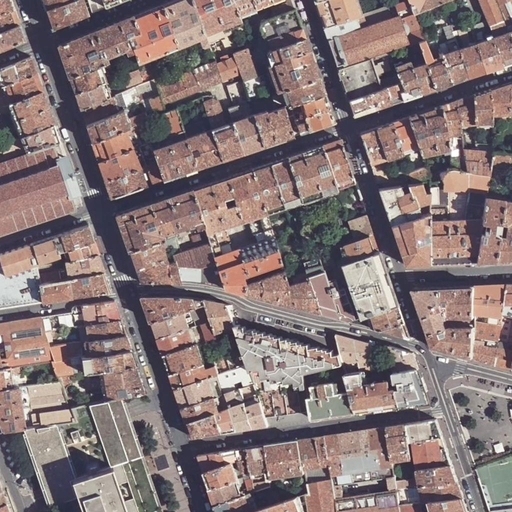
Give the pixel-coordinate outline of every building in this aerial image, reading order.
[(0,0),(0,13),(14,8),(11,0),(0,0)] [(43,0),(44,1),(47,9),(72,0),(43,0)] [(83,0),(72,0),(47,9),(50,19),(53,28),(89,14),(83,0)] [(83,0),(89,14),(99,9),(106,6),(104,0),(83,0)] [(169,0),(163,3),(179,46),(200,38),(206,35),(206,34),(192,0),(169,0)] [(192,0),(206,34),(235,22),(241,20),(239,14),(233,0),(192,0)] [(233,0),(239,14),(272,1),(275,0),(233,0)] [(271,94),(320,76),(293,0),(275,0),(272,1),(273,3),(271,7),(273,12),(271,18),(265,20),(261,29),(269,51),(267,55),(269,59),(254,63),(248,48),(246,49),(234,54),(235,57),(241,73),(243,81),(243,82),(250,101),(262,97),(271,94)] [(319,0),(315,2),(320,14),(359,1),(358,0),(319,0)] [(408,0),(404,0),(402,1),(407,15),(404,16),(404,17),(407,24),(408,26),(409,27),(410,33),(407,34),(409,41),(409,42),(410,45),(419,41),(424,39),(414,13),(408,0)] [(408,0),(414,13),(446,0),(408,0)] [(495,0),(479,0),(487,20),(493,37),(508,32),(495,0)] [(511,0),(496,0),(508,26),(511,24),(511,0)] [(359,1),(320,14),(324,28),(357,16),(364,14),(359,1)] [(400,1),(395,3),(399,15),(400,14),(401,17),(404,16),(407,15),(402,1),(400,1)] [(139,12),(134,15),(140,30),(130,33),(135,50),(139,61),(144,59),(179,46),(163,3),(154,6),(148,8),(139,12)] [(14,8),(0,13),(0,30),(19,23),(16,12),(14,8)] [(364,14),(357,16),(361,28),(375,23),(371,11),(364,14)] [(361,28),(335,36),(338,45),(341,54),(344,63),(409,42),(409,41),(407,34),(403,22),(401,18),(401,17),(400,14),(399,15),(375,23),(361,28)] [(69,41),(59,45),(65,63),(70,76),(101,64),(109,61),(110,60),(108,56),(127,48),(129,52),(131,52),(135,50),(130,33),(140,30),(134,15),(119,20),(108,25),(69,41)] [(357,16),(324,28),(328,38),(335,36),(361,28),(357,16)] [(486,21),(470,26),(471,30),(471,31),(488,25),(486,21)] [(235,22),(206,34),(206,35),(209,42),(238,30),(235,22)] [(0,30),(0,49),(5,48),(25,39),(19,23),(0,30)] [(470,26),(453,31),(454,35),(459,33),(460,36),(461,37),(467,35),(467,34),(466,31),(471,30),(470,26)] [(508,32),(493,37),(503,65),(511,61),(511,38),(509,31),(508,32)] [(206,35),(200,38),(203,46),(209,44),(209,42),(206,35)] [(454,35),(438,41),(439,44),(456,38),(454,35)] [(335,36),(328,38),(331,47),(332,47),(338,45),(335,36)] [(493,37),(476,42),(486,70),(496,67),(503,65),(493,37)] [(456,38),(439,44),(440,46),(443,54),(459,48),(456,38)] [(249,39),(243,42),(246,49),(248,48),(251,47),(252,46),(251,45),(249,39)] [(424,39),(419,41),(421,46),(426,61),(436,87),(446,84),(453,82),(443,54),(440,46),(429,49),(425,39),(424,39)] [(410,45),(405,46),(407,51),(421,46),(419,41),(410,45)] [(476,42),(459,48),(470,76),(480,73),(486,70),(476,42)] [(215,61),(209,44),(203,46),(210,63),(215,61)] [(338,45),(332,47),(333,49),(332,49),(334,55),(335,57),(341,54),(338,45)] [(459,48),(443,54),(453,82),(463,78),(470,76),(459,48)] [(135,50),(131,52),(137,68),(139,67),(141,67),(139,61),(135,50)] [(390,51),(372,58),(377,75),(384,73),(383,70),(386,69),(389,69),(390,68),(390,67),(388,62),(394,60),(390,51)] [(335,57),(334,57),(338,66),(344,63),(341,54),(335,57)] [(31,56),(0,68),(0,79),(2,86),(7,84),(36,72),(33,61),(31,56)] [(230,59),(216,63),(223,80),(241,73),(235,57),(230,59)] [(372,58),(338,69),(345,86),(377,75),(372,58)] [(394,60),(388,62),(390,67),(390,68),(391,71),(397,69),(396,65),(394,60)] [(410,60),(396,65),(397,69),(401,81),(404,88),(401,90),(404,98),(414,95),(422,92),(412,66),(410,60)] [(202,88),(223,80),(216,63),(215,61),(210,63),(209,63),(209,62),(193,69),(202,88)] [(426,61),(412,66),(422,92),(431,89),(436,87),(426,61)] [(141,67),(146,82),(156,78),(151,62),(146,64),(141,67)] [(101,64),(70,76),(74,87),(76,93),(107,80),(104,71),(102,68),(101,64)] [(137,68),(123,74),(127,86),(143,79),(139,67),(137,68)] [(112,68),(104,71),(107,80),(115,77),(112,68)] [(164,103),(202,88),(193,69),(186,72),(186,71),(184,72),(182,76),(180,78),(179,80),(174,83),(169,84),(167,84),(161,83),(159,82),(157,82),(161,93),(164,103)] [(391,71),(390,71),(394,83),(401,81),(397,69),(391,71)] [(36,72),(7,84),(13,102),(42,90),(38,78),(36,72)] [(377,75),(345,86),(349,99),(381,88),(380,85),(377,75)] [(326,93),(320,76),(271,94),(276,109),(285,106),(291,104),(300,101),(326,93)] [(146,82),(112,96),(117,111),(126,108),(133,105),(151,97),(161,93),(157,82),(156,78),(146,82)] [(107,80),(76,93),(79,103),(81,109),(112,96),(107,80)] [(386,86),(392,102),(399,100),(404,98),(401,90),(404,88),(401,81),(394,83),(386,86)] [(498,87),(491,89),(492,115),(509,113),(511,112),(511,81),(508,83),(498,87)] [(2,86),(0,87),(0,90),(2,96),(5,105),(9,104),(13,102),(7,84),(2,86)] [(381,88),(349,99),(354,115),(375,108),(392,102),(386,86),(381,88)] [(481,92),(474,95),(475,123),(493,122),(492,115),(491,89),(481,92)] [(13,102),(9,104),(12,111),(22,136),(54,123),(47,103),(42,90),(13,102)] [(161,93),(151,97),(154,109),(156,115),(162,113),(167,111),(164,103),(161,93)] [(326,93),(300,101),(305,115),(330,106),(326,93)] [(461,99),(457,100),(461,125),(464,125),(475,123),(474,95),(461,99)] [(112,96),(81,109),(84,119),(86,124),(117,111),(112,96)] [(262,97),(250,101),(254,114),(266,110),(262,97)] [(212,98),(204,101),(209,117),(212,116),(222,112),(223,112),(219,101),(212,98)] [(448,103),(442,105),(448,136),(456,135),(462,134),(461,128),(461,125),(457,100),(448,103)] [(300,101),(291,104),(294,115),(290,116),(291,120),(290,120),(295,135),(301,133),(296,118),(305,115),(300,101)] [(5,105),(0,107),(0,110),(1,113),(4,114),(5,114),(12,111),(9,104),(5,105)] [(176,106),(177,107),(180,117),(184,116),(181,104),(176,106)] [(234,106),(228,108),(233,121),(244,117),(239,104),(234,106)] [(133,105),(126,108),(129,118),(136,115),(133,105)] [(424,112),(409,117),(419,148),(422,155),(450,149),(448,136),(442,105),(424,112)] [(266,110),(254,114),(264,145),(274,142),(281,140),(290,137),(295,135),(290,120),(289,117),(285,106),(276,109),(268,112),(267,109),(266,110)] [(305,115),(296,118),(301,133),(306,131),(308,131),(324,125),(336,121),(330,106),(305,115)] [(167,111),(162,113),(164,119),(167,128),(169,135),(178,132),(184,130),(180,117),(177,107),(167,111)] [(117,111),(86,124),(90,135),(92,142),(125,128),(131,125),(129,118),(126,108),(117,111)] [(154,109),(147,112),(149,118),(156,115),(154,109)] [(15,139),(22,136),(12,111),(5,114),(15,139)] [(136,115),(129,118),(131,125),(149,118),(147,112),(146,111),(136,115)] [(222,112),(212,116),(216,127),(227,123),(223,112),(222,112)] [(131,125),(125,128),(128,134),(140,129),(143,131),(151,128),(153,123),(161,120),(164,119),(162,113),(156,115),(149,118),(131,125)] [(244,117),(233,121),(243,153),(256,148),(264,145),(254,114),(244,117)] [(399,120),(393,122),(403,153),(419,148),(409,117),(399,120)] [(164,119),(161,120),(163,128),(148,134),(149,136),(163,131),(163,130),(167,128),(164,119)] [(140,129),(128,134),(130,139),(138,136),(148,132),(148,134),(163,128),(161,120),(153,123),(151,128),(143,131),(140,129)] [(216,127),(213,128),(223,159),(234,156),(243,153),(233,121),(227,123),(216,127)] [(383,125),(376,127),(387,158),(403,153),(393,122),(383,125)] [(54,123),(22,136),(27,151),(53,142),(53,143),(59,140),(56,129),(54,123)] [(464,127),(461,128),(462,134),(463,142),(468,142),(476,141),(476,129),(475,126),(464,127)] [(376,127),(360,133),(370,164),(387,158),(376,127)] [(125,128),(92,142),(97,154),(99,161),(133,148),(130,139),(128,134),(125,128)] [(163,131),(149,136),(151,141),(168,135),(169,135),(167,128),(163,130),(163,131)] [(213,128),(187,137),(197,168),(205,166),(207,165),(217,161),(223,159),(213,128)] [(169,135),(168,135),(171,143),(177,140),(176,136),(179,135),(178,132),(169,135)] [(462,134),(456,135),(458,148),(458,150),(464,150),(463,142),(462,134)] [(168,135),(151,141),(154,148),(171,143),(168,135)] [(456,135),(448,136),(450,149),(450,150),(458,148),(456,135)] [(15,139),(12,140),(17,155),(27,151),(22,136),(15,139)] [(138,136),(130,139),(133,148),(141,145),(138,136)] [(171,143),(154,148),(158,160),(165,179),(175,176),(182,173),(191,170),(197,168),(187,137),(177,140),(171,143)] [(330,143),(322,145),(337,188),(355,182),(340,139),(330,143)] [(151,141),(148,142),(150,149),(149,151),(150,154),(152,155),(154,162),(158,160),(154,148),(151,141)] [(0,235),(75,210),(71,196),(72,196),(71,193),(70,193),(59,162),(60,161),(59,158),(58,159),(53,144),(0,163),(0,235)] [(493,145),(476,144),(476,151),(492,152),(493,145)] [(303,152),(288,157),(302,202),(337,189),(337,188),(322,145),(303,152)] [(133,148),(99,161),(103,172),(105,179),(141,167),(133,148)] [(468,150),(464,150),(465,156),(467,172),(489,175),(490,163),(492,153),(492,152),(476,151),(468,150)] [(493,153),(491,163),(510,164),(510,163),(511,154),(493,153)] [(465,156),(452,159),(454,169),(467,172),(465,156)] [(278,160),(270,163),(285,207),(302,202),(288,157),(278,160)] [(376,180),(377,183),(394,180),(392,174),(387,158),(370,164),(376,180)] [(146,164),(146,165),(148,170),(153,183),(161,181),(165,179),(158,160),(154,162),(146,164)] [(424,161),(407,166),(408,169),(409,172),(426,167),(424,161)] [(260,166),(252,169),(266,214),(285,207),(270,163),(260,166)] [(141,167),(105,179),(109,190),(112,197),(132,190),(148,185),(143,172),(141,167)] [(426,167),(409,172),(411,177),(413,184),(422,182),(430,181),(428,175),(426,167)] [(220,180),(193,189),(204,226),(206,232),(207,234),(225,228),(248,220),(266,214),(252,169),(220,180)] [(408,169),(392,174),(394,180),(411,177),(409,172),(408,169)] [(443,181),(443,190),(448,190),(468,190),(486,193),(489,175),(467,172),(454,169),(441,172),(443,181)] [(148,170),(143,172),(148,185),(153,183),(148,170)] [(441,172),(428,175),(430,181),(430,183),(443,181),(441,172)] [(430,213),(430,220),(449,220),(448,190),(443,190),(443,181),(430,183),(430,190),(430,201),(430,213)] [(401,186),(379,189),(391,225),(422,216),(419,204),(430,201),(430,190),(426,193),(422,182),(413,184),(408,185),(410,191),(403,193),(401,186)] [(153,203),(117,215),(124,236),(129,251),(162,240),(163,239),(162,234),(195,223),(196,228),(204,226),(193,189),(153,203)] [(468,190),(448,190),(449,220),(464,220),(468,190)] [(486,193),(468,190),(464,220),(482,219),(485,198),(486,193)] [(504,200),(485,198),(482,219),(482,223),(488,224),(487,232),(480,231),(476,261),(488,261),(496,261),(499,235),(494,234),(495,223),(501,224),(504,200)] [(511,201),(504,200),(501,224),(507,225),(505,236),(499,235),(496,261),(511,260),(511,259),(511,201)] [(422,216),(391,225),(405,265),(430,263),(430,220),(430,213),(422,216)] [(266,214),(248,220),(256,243),(274,237),(266,214)] [(373,233),(366,215),(349,222),(353,234),(355,240),(373,233)] [(449,220),(430,220),(430,263),(444,263),(467,262),(476,261),(480,231),(482,223),(482,219),(464,220),(449,220)] [(69,230),(53,236),(57,248),(61,247),(62,251),(64,250),(94,240),(90,229),(88,224),(69,230)] [(196,228),(198,235),(206,232),(204,226),(196,228)] [(225,228),(207,234),(210,244),(214,258),(233,251),(225,228)] [(348,242),(342,244),(348,262),(379,251),(373,233),(355,240),(348,242)] [(33,243),(36,261),(51,256),(59,253),(57,248),(53,236),(42,240),(33,243)] [(233,251),(214,258),(224,288),(236,292),(254,297),(273,302),(288,306),(294,307),(288,286),(284,270),(246,283),(243,276),(282,263),(274,237),(256,243),(233,251)] [(162,241),(167,258),(174,256),(174,255),(170,239),(162,241)] [(94,240),(64,250),(66,258),(99,253),(95,244),(94,240)] [(162,240),(129,251),(133,265),(134,268),(167,258),(162,241),(162,240)] [(36,261),(33,243),(2,253),(0,254),(0,257),(5,275),(37,264),(37,263),(36,261)] [(175,262),(181,282),(184,282),(199,284),(204,284),(221,288),(224,288),(214,258),(210,244),(174,255),(174,256),(175,262)] [(324,250),(317,253),(319,258),(321,265),(323,271),(331,268),(340,265),(348,262),(342,244),(324,250)] [(348,262),(340,265),(354,303),(359,317),(366,314),(397,304),(379,251),(348,262)] [(101,259),(99,253),(66,258),(66,259),(67,266),(69,276),(105,271),(101,259)] [(0,308),(36,302),(32,288),(40,286),(39,281),(38,272),(37,264),(5,275),(0,257),(0,308)] [(167,258),(134,268),(138,278),(140,282),(158,282),(175,282),(181,282),(175,262),(168,264),(167,258)] [(319,258),(303,263),(305,270),(321,265),(319,258)] [(321,265),(305,270),(308,280),(320,314),(339,320),(330,293),(323,271),(321,265)] [(69,276),(67,266),(58,267),(58,269),(38,272),(39,281),(69,276)] [(331,268),(323,271),(330,293),(339,290),(331,268)] [(107,278),(105,271),(69,276),(39,281),(40,286),(43,301),(111,290),(107,278)] [(308,280),(288,286),(294,307),(308,311),(320,314),(308,280)] [(511,284),(508,285),(503,315),(506,315),(511,316),(511,284)] [(482,285),(475,286),(474,313),(503,317),(503,315),(508,285),(499,285),(482,285)] [(36,302),(43,301),(40,286),(32,288),(36,302)] [(457,287),(441,287),(441,300),(448,320),(456,319),(474,317),(474,313),(475,286),(457,287)] [(413,289),(413,290),(422,317),(429,335),(446,331),(442,321),(448,320),(441,300),(441,287),(414,288),(413,289)] [(339,290),(330,293),(339,320),(345,321),(354,318),(350,305),(349,302),(348,302),(344,288),(339,290)] [(150,313),(153,323),(184,312),(206,305),(204,300),(195,299),(193,298),(169,297),(157,297),(145,297),(150,313)] [(115,300),(82,305),(86,324),(87,324),(122,319),(118,307),(115,300)] [(214,302),(204,300),(206,305),(212,322),(216,333),(236,327),(235,325),(228,305),(214,302)] [(354,303),(350,305),(354,318),(359,317),(354,303)] [(397,304),(366,314),(370,328),(407,338),(408,338),(409,337),(408,337),(397,304)] [(82,305),(77,305),(79,312),(73,313),(75,326),(86,324),(82,305)] [(206,305),(184,312),(189,329),(201,325),(212,322),(206,305)] [(67,327),(75,326),(73,313),(73,312),(72,312),(65,313),(67,327)] [(184,312),(153,323),(157,334),(159,339),(189,329),(184,312)] [(65,313),(57,314),(60,328),(67,327),(65,313)] [(57,314),(50,316),(53,330),(60,328),(57,314)] [(501,326),(498,342),(511,344),(511,316),(506,315),(506,318),(503,318),(502,320),(501,326)] [(50,316),(42,317),(44,328),(45,331),(51,330),(53,330),(50,316)] [(0,323),(0,369),(19,366),(50,361),(55,360),(50,346),(45,331),(44,328),(42,317),(0,323)] [(122,319),(87,324),(89,337),(90,340),(127,334),(123,324),(122,319)] [(481,322),(474,320),(474,322),(474,327),(474,337),(498,342),(501,326),(496,325),(487,323),(481,322)] [(212,322),(201,325),(207,342),(217,338),(216,333),(212,322)] [(201,325),(189,329),(195,346),(198,345),(207,342),(201,325)] [(342,354),(235,325),(236,327),(237,331),(240,339),(241,343),(244,350),(249,365),(255,384),(261,402),(266,418),(312,411),(305,373),(345,364),(342,354)] [(236,327),(216,333),(217,338),(230,334),(237,331),(236,327)] [(446,331),(429,335),(431,342),(433,347),(446,351),(466,357),(473,359),(474,344),(474,337),(474,327),(471,327),(457,329),(451,330),(446,331)] [(189,329),(159,339),(160,342),(165,356),(195,346),(189,329)] [(50,346),(54,345),(51,330),(45,331),(50,346)] [(237,331),(230,334),(232,341),(240,339),(237,331)] [(128,339),(127,334),(90,340),(87,340),(86,340),(87,346),(88,355),(132,349),(128,339)] [(371,343),(336,334),(342,354),(345,364),(358,362),(360,372),(364,371),(374,370),(373,355),(371,344),(371,343)] [(87,346),(86,340),(54,345),(50,346),(55,360),(71,358),(82,356),(83,356),(81,347),(87,346)] [(370,340),(371,343),(371,344),(373,355),(378,355),(391,353),(392,353),(390,346),(370,340)] [(241,343),(234,345),(236,353),(244,350),(241,343)] [(497,348),(474,344),(473,359),(473,360),(484,363),(494,366),(497,348)] [(195,346),(165,356),(169,368),(171,375),(213,361),(210,353),(202,356),(198,345),(195,346)] [(414,352),(390,346),(392,353),(391,353),(393,366),(395,372),(419,368),(416,359),(414,352)] [(511,350),(497,348),(494,366),(503,368),(511,370),(511,350)] [(133,353),(132,349),(88,355),(83,356),(82,356),(83,363),(84,371),(88,371),(100,369),(137,363),(133,353)] [(236,353),(214,360),(219,375),(235,369),(249,365),(244,350),(236,353)] [(378,355),(373,355),(374,370),(375,376),(389,373),(388,367),(380,368),(378,355)] [(71,358),(72,365),(76,364),(83,363),(82,356),(71,358)] [(71,358),(55,360),(57,366),(60,373),(61,375),(70,374),(73,373),(72,365),(71,358)] [(213,361),(171,375),(174,385),(176,389),(209,378),(218,375),(219,375),(214,360),(213,361)] [(137,363),(100,369),(102,377),(103,391),(104,399),(122,395),(126,395),(143,391),(146,390),(140,374),(137,363)] [(312,411),(313,419),(358,413),(347,374),(345,364),(305,373),(312,411)] [(249,365),(235,369),(241,389),(255,384),(249,365)] [(23,386),(19,366),(0,369),(0,370),(4,389),(23,386)] [(393,386),(399,385),(402,406),(431,401),(427,391),(421,374),(419,368),(395,372),(389,373),(393,386)] [(100,369),(88,371),(90,379),(102,377),(100,369)] [(219,375),(218,375),(225,394),(226,394),(235,391),(240,389),(241,389),(235,369),(219,375)] [(360,372),(347,374),(358,413),(402,406),(399,385),(393,386),(389,373),(389,380),(376,382),(365,384),(364,371),(360,372)] [(389,373),(375,376),(376,382),(389,380),(389,373)] [(74,405),(73,394),(70,394),(68,392),(67,389),(68,386),(71,385),(70,374),(61,375),(62,380),(71,405),(74,405)] [(225,394),(218,375),(209,378),(216,397),(225,394)] [(209,378),(176,389),(180,402),(183,409),(216,397),(209,378)] [(54,381),(23,386),(30,427),(76,419),(71,405),(62,380),(54,381)] [(241,389),(240,389),(244,401),(250,399),(252,405),(261,402),(255,384),(241,389)] [(4,389),(0,389),(0,422),(3,431),(23,428),(30,427),(23,386),(4,389)] [(240,389),(235,391),(239,405),(244,403),(244,401),(240,389)] [(104,399),(103,391),(92,393),(93,401),(104,399)] [(235,391),(226,394),(230,408),(239,405),(235,391)] [(225,394),(216,397),(221,412),(231,408),(230,408),(226,394),(225,394)] [(88,402),(110,466),(112,465),(127,511),(162,511),(122,395),(104,399),(93,401),(88,402)] [(162,511),(165,511),(126,395),(122,395),(162,511)] [(216,397),(183,409),(186,418),(188,423),(217,413),(221,412),(216,397)] [(58,431),(61,430),(76,474),(74,475),(75,478),(110,466),(88,402),(74,405),(71,405),(76,419),(30,427),(23,428),(24,429),(32,427),(56,424),(58,431)] [(252,405),(246,407),(253,429),(269,426),(266,418),(261,402),(252,405)] [(239,405),(230,408),(231,408),(238,431),(253,429),(246,407),(244,403),(239,405)] [(221,412),(217,413),(224,433),(238,431),(231,408),(221,412)] [(217,413),(188,423),(191,433),(193,438),(224,433),(217,413)] [(436,419),(405,423),(409,441),(413,441),(442,436),(439,426),(436,419)] [(405,423),(387,426),(392,461),(411,458),(409,441),(405,423)] [(74,475),(58,431),(56,424),(32,427),(24,429),(50,506),(75,497),(69,480),(72,479),(75,478),(74,475)] [(387,426),(324,436),(330,465),(332,476),(393,466),(392,461),(387,426)] [(58,431),(74,475),(76,474),(61,430),(58,431)] [(324,436),(299,440),(305,470),(330,465),(324,436)] [(442,436),(413,441),(418,469),(452,464),(442,436)] [(299,440),(266,445),(271,474),(272,479),(306,473),(305,470),(299,440)] [(266,445),(248,448),(252,470),(254,477),(271,474),(266,445)] [(248,448),(237,449),(240,460),(244,471),(252,470),(248,448)] [(237,449),(199,455),(203,467),(205,473),(234,462),(240,460),(237,449)] [(411,458),(392,461),(393,466),(395,480),(414,478),(413,470),(411,458)] [(234,462),(205,473),(209,484),(210,489),(239,479),(234,462)] [(452,464),(418,469),(421,485),(458,480),(452,464)] [(75,478),(72,479),(78,497),(83,511),(127,511),(112,465),(110,466),(75,478)] [(330,465),(305,470),(306,473),(308,483),(333,479),(332,476),(330,465)] [(393,466),(332,476),(333,479),(336,499),(397,489),(397,488),(395,480),(393,466)] [(252,470),(244,471),(246,477),(248,481),(254,480),(254,477),(252,470)] [(414,478),(395,480),(397,488),(408,487),(416,486),(414,478)] [(72,479),(69,480),(75,497),(78,497),(72,479)] [(239,479),(210,489),(214,500),(216,506),(245,496),(239,479)] [(333,479),(308,483),(311,493),(307,494),(309,511),(338,511),(336,499),(333,479)] [(254,480),(248,481),(252,493),(256,492),(255,483),(254,480)] [(272,480),(255,483),(256,492),(266,488),(273,486),(272,480)] [(458,480),(421,485),(423,496),(424,502),(431,501),(464,497),(458,480)] [(273,486),(266,488),(271,506),(282,502),(280,491),(274,492),(273,486)] [(397,488),(397,489),(399,505),(410,504),(410,500),(408,487),(397,488)] [(397,489),(336,499),(338,511),(400,511),(399,505),(397,489)] [(245,496),(216,506),(218,511),(252,511),(258,510),(252,493),(245,496)] [(304,511),(299,496),(282,502),(271,506),(258,510),(252,511),(304,511)] [(468,511),(464,497),(431,501),(433,511),(468,511)] [(424,502),(421,502),(423,511),(433,511),(431,501),(424,502)] [(410,504),(399,505),(400,511),(423,511),(421,502),(410,504)] [(0,511),(9,511),(6,503),(0,506),(0,511)]
